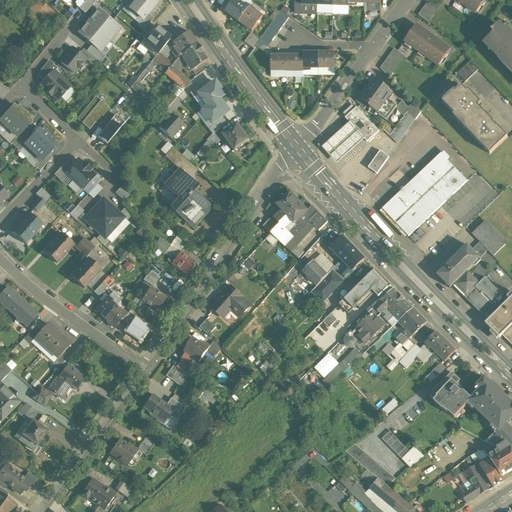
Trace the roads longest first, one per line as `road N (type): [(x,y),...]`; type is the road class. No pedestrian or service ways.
road 1 (secondary): [(511,372),(297,149)]
road 2 (residential): [(297,149),(144,368)]
road 3 (secondary): [(297,149),(190,0)]
road 4 (residential): [(144,368),(62,314),(0,258)]
road 5 (residential): [(144,368),(43,511)]
road 6 (residential): [(297,149),(369,52)]
